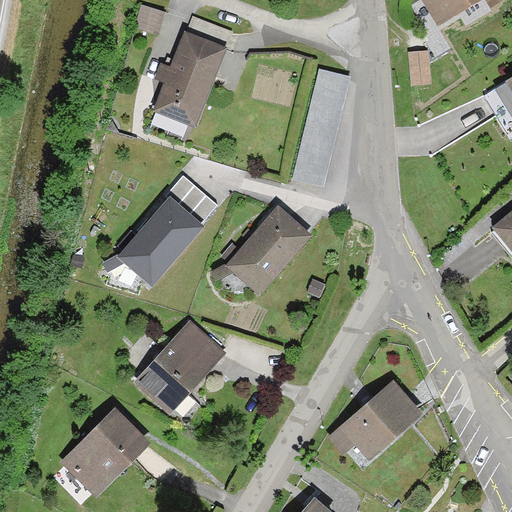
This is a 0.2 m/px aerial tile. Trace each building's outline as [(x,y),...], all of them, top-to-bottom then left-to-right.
[(433,0),(451,29),(499,0),(433,0)] [(162,30),(166,7),(143,2),(139,26),(162,30)] [(226,50),(183,33),(152,110),(195,127),(226,50)] [(425,49),(406,50),(411,84),(430,84),(425,49)] [(322,66),(296,175),(326,182),(352,73),(322,66)] [(511,78),(494,89),(511,117),(511,78)] [(164,194),(110,253),(150,289),(204,230),(164,194)] [(275,207),(226,261),(256,289),(306,235),(275,207)] [(186,324),(130,381),(166,417),(222,359),(186,324)] [(392,380),(327,438),(360,476),(426,418),(392,380)] [(59,463),(100,500),(149,447),(108,410),(59,463)] [(330,511),(314,497),(299,511),(330,511)]
